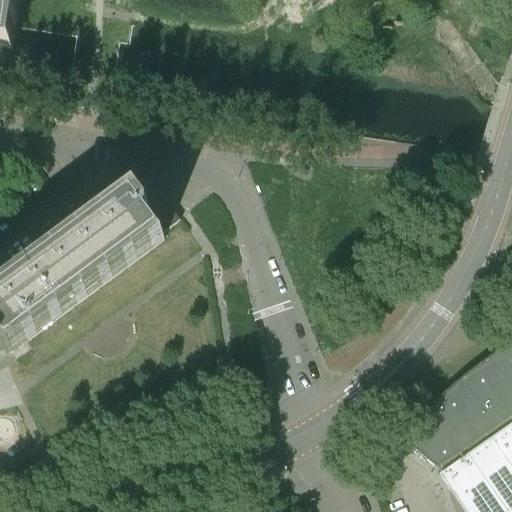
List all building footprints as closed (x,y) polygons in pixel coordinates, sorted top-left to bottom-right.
[(0,0),(0,48),(11,50),(18,0),(0,0)] [(163,242),(160,237),(143,215),(130,196),(1,292),(0,290),(0,349),(5,348),(5,349),(6,348),(11,354),(28,342),(163,242)] [(163,200),(143,215),(160,237),(180,222),(163,200)] [(402,442),(437,470),(511,417),(511,344),(510,346),(500,352),(490,359),(481,365),(472,372),(463,379),(454,386),(446,394),(437,401),(429,409),(421,417),(413,426),(406,434),(399,443),(392,452),(393,453),(402,442)] [(511,511),(511,417),(437,470),(443,476),(439,478),(448,490),(452,504),(454,511),(511,511)]
